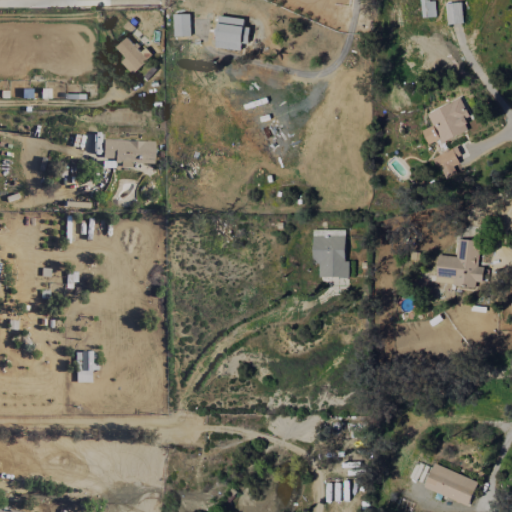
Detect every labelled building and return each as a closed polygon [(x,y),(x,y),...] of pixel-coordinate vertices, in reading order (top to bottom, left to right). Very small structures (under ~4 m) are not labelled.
[(436,17),(435,0),(429,1),(428,0),(420,0),(421,17),(436,17)] [(462,2),(445,3),(447,24),(464,23),(462,2)] [(174,36),(191,36),(190,13),(173,14),(174,36)] [(241,51),(242,43),(248,44),(250,27),(243,26),(245,19),(219,15),(214,47),(241,51)] [(126,58),(122,61),(131,74),(148,60),(129,36),(116,46),(126,58)] [(426,113),(432,125),(422,130),(428,144),(439,139),(441,143),(470,130),(464,118),(469,116),(460,98),(426,113)] [(102,159),(116,159),(116,167),(130,168),(131,163),(153,164),(154,142),(102,140),(102,159)] [(458,174),(454,165),(462,161),(456,147),(435,157),(445,180),(458,174)] [(346,230),(313,230),(313,263),(319,263),(319,277),(349,277),(349,261),(345,261),(346,230)] [(438,255),(436,283),(481,287),(482,266),(478,266),(480,241),(458,239),(457,256),(438,255)] [(93,352),(75,352),(75,382),(90,383),(91,370),(93,370),(93,352)] [(468,505),(478,481),(434,463),(424,487),(468,505)]
